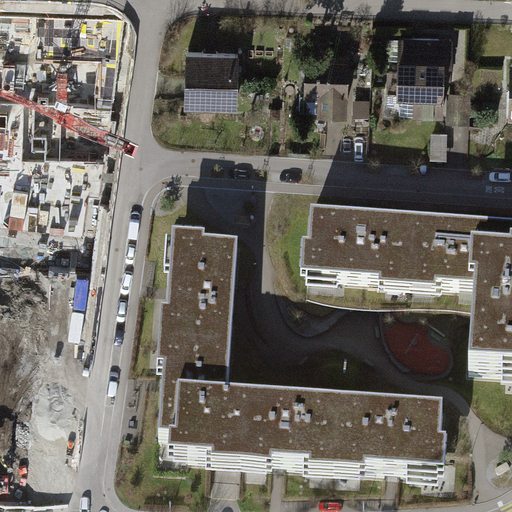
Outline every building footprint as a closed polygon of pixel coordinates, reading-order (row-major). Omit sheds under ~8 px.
[(452,63),(453,37),(386,34),(385,58),(400,59),(400,71),(386,71),(386,91),(392,92),(392,112),(406,112),(406,118),(442,120),(443,88),(444,88),(445,63),(452,63)] [(237,51),(187,49),(185,79),(185,103),(235,105),(236,81),(237,51)] [(352,54),(309,52),(308,95),(321,95),(320,113),(345,114),(346,95),(350,95),(352,54)] [(448,92),(447,123),(470,124),(471,93),(448,92)] [(409,294),(414,222),(312,216),(310,249),(304,249),(302,282),(381,287),(380,293),(409,294)] [(511,228),(414,222),(409,294),(438,296),(438,290),(468,292),(471,246),(511,249),(511,228)] [(160,348),(232,352),(236,290),(239,247),(205,245),(206,238),(166,235),(163,275),(170,276),(168,315),(162,314),(160,348)] [(511,249),(471,246),(468,292),(468,297),(479,297),(474,379),(504,381),(504,386),(511,386),(511,249)] [(232,352),(160,348),(158,379),(163,380),(159,443),(170,444),(175,444),(178,400),(229,403),(232,352)] [(274,472),(293,473),(312,474),(311,481),(341,483),(345,411),(297,408),(229,403),(178,400),(175,444),(170,444),(169,465),(212,468),(212,474),(225,475),(274,478),(274,472)] [(345,411),(341,483),(368,484),(369,477),(447,483),(449,452),(443,451),(445,417),(345,411)]
